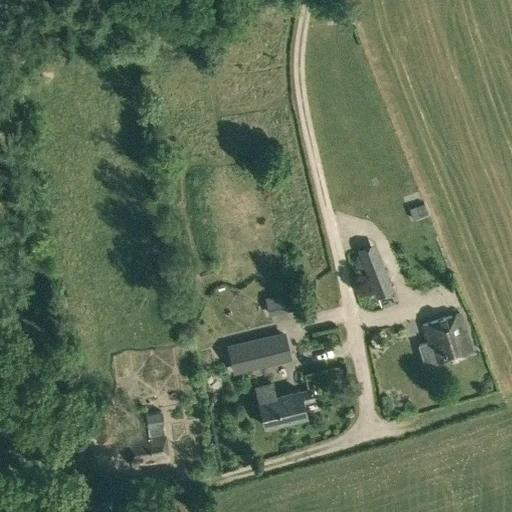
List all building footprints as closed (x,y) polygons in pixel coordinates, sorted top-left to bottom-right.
[(423,204),(409,209),(413,220),(428,215),(423,204)] [(277,240),(267,242),(271,258),(281,256),(277,240)] [(381,258),(363,265),(376,298),(394,291),(381,258)] [(472,351),(460,313),(422,325),(427,343),(419,345),(425,365),(437,362),(472,351)] [(273,335),(252,340),(259,369),(279,363),(273,335)] [(300,391),(287,393),(275,396),(272,384),(255,388),(264,427),(293,421),(306,418),(303,404),(314,401),(312,392),(301,395),(300,391)] [(93,406),(97,442),(98,441),(117,439),(113,403),(93,406)] [(128,435),(132,464),(169,460),(165,433),(164,432),(163,425),(164,425),(163,411),(145,414),(147,427),(148,432),(128,435)]
